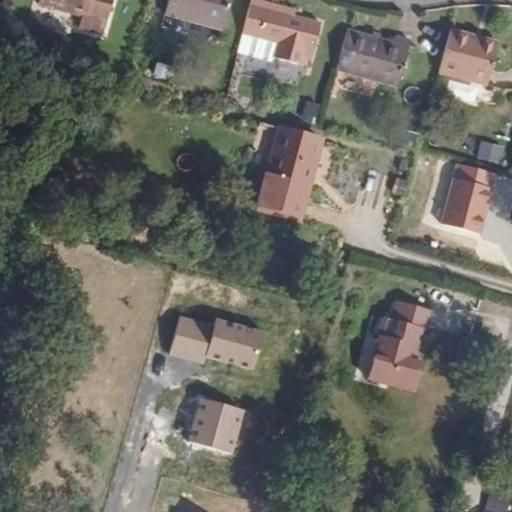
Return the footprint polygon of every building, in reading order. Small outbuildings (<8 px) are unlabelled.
[(99,32),(107,0),(37,0),(37,3),(77,14),(73,26),(99,32)] [(221,29),(228,0),(168,0),(165,14),(221,29)] [(291,8),(263,0),(251,0),(251,2),(290,13),(291,8)] [(311,49),(319,21),(290,13),(251,2),(239,48),(271,57),(273,53),(302,61),(305,47),(311,49)] [(399,86),(411,40),(392,35),(391,41),(346,29),(335,70),(399,86)] [(486,85),(496,49),(471,43),(473,36),(449,30),(438,72),(486,85)] [(497,42),(473,36),(471,43),(496,49),(497,42)] [(307,62),(311,49),(305,47),(302,61),(307,62)] [(299,214),(320,137),(276,126),(256,203),(299,214)] [(424,362),(434,332),(438,334),(444,315),(410,304),(405,322),(399,339),(393,338),(379,380),(425,395),(435,366),(424,362)] [(399,339),(405,322),(399,320),(393,338),(399,339)] [(483,510),(488,511),(506,511),(511,496),(488,490),(483,510)]
